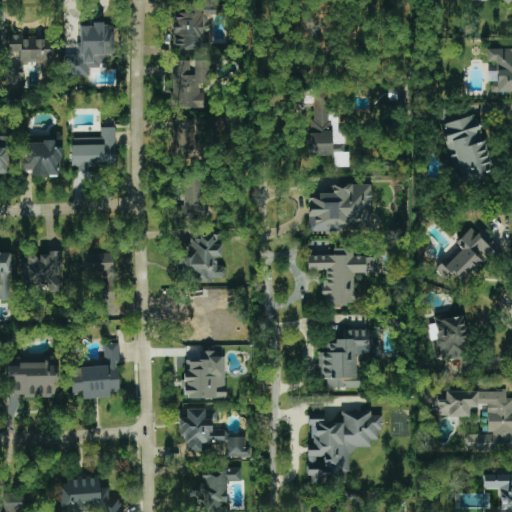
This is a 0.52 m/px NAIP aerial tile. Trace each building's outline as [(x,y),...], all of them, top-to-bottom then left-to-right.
[(173,12),(173,50),(209,50),(209,36),(204,36),(204,15),(219,15),(219,2),(181,2),(181,12),(173,12)] [(78,25),(79,55),(63,55),(64,77),(89,76),(88,66),(106,66),(106,55),(115,55),(114,25),(78,25)] [(54,38),(23,38),(23,35),(9,34),(8,51),(19,52),(19,68),(8,68),(8,85),(22,86),(22,62),(42,63),(42,75),(53,76),(54,38)] [(511,91),(511,48),(487,49),(487,61),(496,61),(497,83),(490,83),(490,92),(511,91)] [(171,61),(171,108),(204,108),(204,93),(199,93),(199,84),(210,84),(210,60),(192,60),(192,61),(171,61)] [(443,123),(457,182),(491,174),(477,115),(443,123)] [(196,119),(171,119),(172,163),(197,162),(196,119)] [(116,168),(115,127),(100,127),(100,137),(71,138),(72,169),(116,168)] [(61,142),(19,141),(18,170),(31,171),(31,176),(60,177),(61,142)] [(184,206),(177,205),(176,217),(204,218),(205,178),(184,177),(184,206)] [(371,230),(371,185),(327,185),(327,193),(308,193),(308,230),(371,230)] [(492,249),(470,228),(455,243),(459,247),(437,270),(445,277),(449,273),(459,283),(492,249)] [(179,275),(195,274),(195,280),(224,279),(224,266),(217,266),(216,257),(221,257),(220,235),(190,235),(190,247),(179,247),(179,275)] [(307,254),(307,271),(323,271),(323,306),(346,306),(346,302),(357,302),(357,291),(353,291),(353,273),(372,273),(372,257),(353,257),(353,248),(332,248),(332,255),(307,254)] [(61,251),(48,251),(48,254),(24,254),(24,284),(47,284),(47,292),(61,292),(61,251)] [(112,251),(81,253),(82,279),(102,278),(103,299),(114,298),(112,251)] [(10,254),(0,254),(0,300),(10,301),(10,254)] [(205,307),(183,307),(183,340),(212,340),(212,327),(205,327),(205,307)] [(431,341),(438,340),(439,359),(466,358),(464,316),(430,317),(431,341)] [(371,329),(343,329),(343,340),(335,340),(335,344),(326,344),(326,352),(319,352),(319,379),(326,379),(326,388),(360,387),(360,377),(355,377),(355,356),(372,356),(371,329)] [(70,367),(72,395),(82,395),(83,399),(111,397),(111,392),(120,391),(117,343),(103,343),(104,366),(70,367)] [(225,398),(225,352),(200,352),(200,360),(183,360),(183,398),(225,398)] [(57,397),(58,363),(8,362),(7,396),(57,397)] [(511,448),(511,398),(506,398),(506,389),(436,393),(437,417),(469,416),(468,406),(486,405),(488,434),(465,435),(466,450),(511,448)] [(179,409),(179,436),(186,436),(186,452),(200,451),(200,442),(227,442),(227,457),(250,457),(250,447),(245,447),(245,437),(227,437),(227,430),(211,430),(211,419),(204,419),(203,409),(179,409)] [(349,483),(349,447),(371,447),(371,440),(380,440),(380,416),(371,416),(371,411),(342,411),(342,423),(323,423),(323,414),(310,414),(310,444),(307,444),(308,483),(349,483)] [(227,511),(227,481),(241,482),(241,471),(201,470),(200,511),(227,511)] [(511,511),(511,474),(483,474),(483,488),(500,488),(499,511),(511,511)] [(66,511),(103,511),(121,511),(121,499),(108,500),(108,488),(99,488),(99,478),(58,480),(59,511),(66,511)] [(0,511),(33,511),(33,492),(2,492),(3,511),(0,511)]
